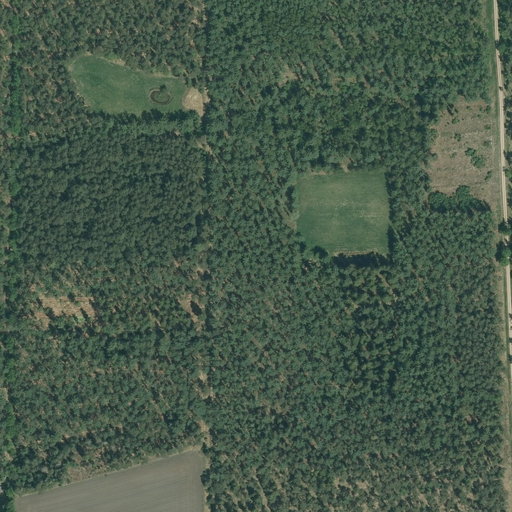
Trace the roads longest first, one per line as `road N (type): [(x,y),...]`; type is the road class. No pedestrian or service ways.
road 1 (track): [(11,511),(16,0)]
road 2 (track): [(511,307),(496,0)]
